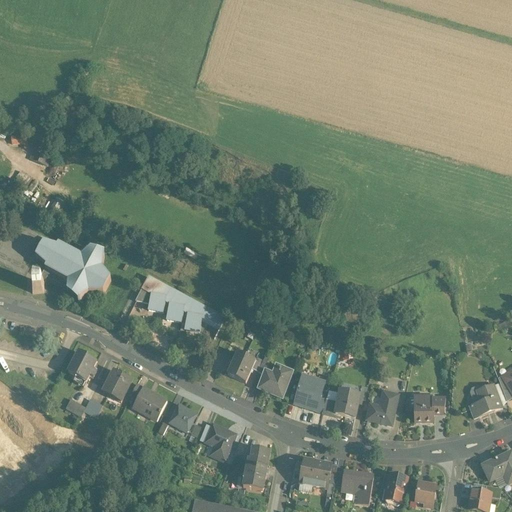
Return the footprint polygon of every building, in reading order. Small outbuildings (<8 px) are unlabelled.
[(49,154),(36,149),(34,148),(30,159),(47,166),(51,155),(49,154)] [(81,258),(66,249),(67,248),(62,246),(61,247),(58,245),(57,248),(44,244),(40,252),(36,258),(46,266),(38,282),(44,284),(48,277),(65,287),(68,288),(67,292),(78,302),(88,293),(103,294),(110,280),(102,269),(104,255),(91,251),(81,258)] [(225,318),(149,278),(137,302),(150,304),(149,311),(168,314),(167,321),(187,324),(186,331),(204,334),(214,339),(225,318)] [(38,282),(34,282),(32,294),(44,293),(45,284),(44,284),(38,282)] [(97,362),(79,352),(68,373),(86,382),(90,375),(94,377),(97,371),(93,369),(97,362)] [(256,362),(237,354),(227,376),(246,384),(252,370),(256,362)] [(263,362),(257,360),(256,362),(252,370),(258,373),(263,362)] [(263,362),(258,373),(264,376),(265,372),(266,373),(269,364),(263,361),(263,362)] [(280,373),(278,377),(266,373),(265,372),(264,376),(258,390),(282,399),(292,373),(281,369),(281,370),(280,370),(279,372),(280,373)] [(132,380),(114,370),(104,390),(121,399),(132,380)] [(511,399),(511,393),(504,381),(502,377),(497,379),(506,403),(511,400),(511,399)] [(315,381),(313,387),(301,383),(299,392),(298,392),(294,407),(300,409),(301,406),(316,411),(319,401),(324,384),(315,381)] [(136,384),(130,395),(136,398),(141,389),(142,387),(136,384)] [(0,457),(9,464),(2,475),(11,481),(18,472),(25,477),(31,469),(39,475),(67,438),(0,387),(0,457)] [(493,387),(481,391),(484,399),(482,400),(481,404),(469,409),(473,420),(502,409),(493,387)] [(141,389),(136,398),(132,407),(156,420),(166,401),(158,396),(157,397),(141,389)] [(367,391),(360,389),(359,396),(358,404),(360,404),(364,405),(365,399),(367,391)] [(359,396),(340,392),(337,403),(334,417),(334,418),(340,419),(341,417),(354,420),(358,404),(359,396)] [(398,397),(383,394),(380,408),(370,406),(368,412),(366,422),(392,427),(398,397)] [(432,398),(414,398),(415,409),(415,425),(433,424),(432,413),(432,400),(432,398)] [(86,407),(70,399),(65,409),(81,417),(84,411),(86,407)] [(101,406),(90,399),(86,407),(84,411),(96,417),(101,406)] [(371,401),(365,399),(364,405),(362,411),(368,412),(370,406),(371,401)] [(445,400),(432,400),(432,413),(444,413),(445,400)] [(325,403),(319,401),(316,411),(315,413),(322,415),(325,403)] [(337,403),(326,401),(325,403),(322,415),(334,417),(337,403)] [(196,414),(178,405),(170,421),(187,430),(192,421),(196,414)] [(204,428),(192,421),(187,430),(185,434),(199,441),(204,429),(204,428)] [(162,422),(158,430),(163,433),(167,424),(162,422)] [(236,435),(212,425),(209,431),(204,443),(215,447),(212,456),(224,462),(228,453),(233,442),(236,435)] [(209,431),(204,429),(199,441),(204,443),(209,431)] [(233,442),(228,453),(234,456),(239,444),(233,442)] [(252,450),(239,444),(234,456),(248,461),(250,461),(252,450)] [(270,453),(252,450),(250,461),(248,461),(243,489),(262,493),(270,453)] [(511,453),(482,467),(487,478),(501,472),(504,477),(508,486),(511,483),(511,453)] [(317,463),(304,461),(300,485),(312,487),(317,463)] [(331,465),(317,463),(312,487),(327,490),(328,484),(331,465)] [(337,466),(331,465),(328,484),(334,485),(336,472),(337,466)] [(344,473),(336,472),(334,485),(341,486),(344,473)] [(369,476),(344,472),(344,473),(341,486),(343,487),(342,489),(346,490),(346,491),(358,493),(356,505),(369,507),(372,483),(368,482),(369,476)] [(501,472),(487,478),(490,484),(504,477),(501,472)] [(390,477),(384,475),(380,493),(386,494),(390,477)] [(407,481),(390,477),(386,494),(385,502),(386,502),(386,503),(388,506),(390,507),(393,505),(393,504),(401,505),(404,491),(405,491),(407,481)] [(417,486),(411,485),(409,494),(416,496),(417,486)] [(435,488),(419,486),(416,505),(432,507),(433,502),(435,502),(436,497),(434,496),(435,488)] [(501,490),(486,487),(485,494),(491,495),(491,498),(500,500),(501,490)] [(485,494),(472,492),(469,510),(477,511),(485,511),(487,506),(489,506),(491,498),(491,495),(485,494)] [(306,511),(308,506),(296,503),(294,509),(302,511),(306,511)]
